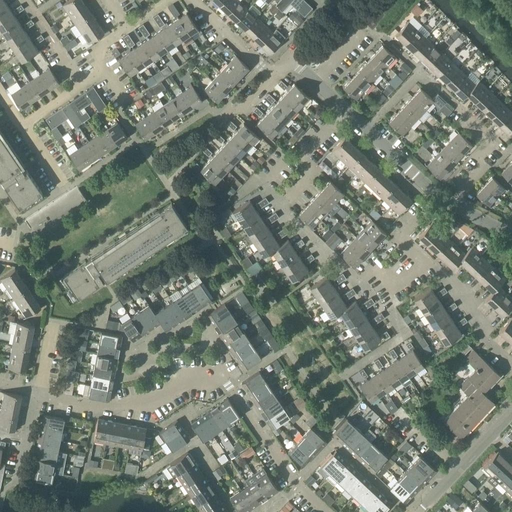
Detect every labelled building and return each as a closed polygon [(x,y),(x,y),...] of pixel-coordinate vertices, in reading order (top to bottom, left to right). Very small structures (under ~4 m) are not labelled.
[(68,15),(84,4),(81,0),(68,0),(61,5),(68,15)] [(227,14),(240,1),(239,0),(224,0),(219,6),(227,14)] [(312,8),(303,0),(279,0),(278,2),(275,5),(282,11),(290,2),(304,16),(312,8)] [(236,22),(248,8),(240,1),(227,14),(236,22)] [(84,4),(68,15),(74,24),(90,13),(84,4)] [(171,12),(176,9),(173,4),(168,7),(171,12)] [(248,8),(236,22),(244,30),(257,16),(261,12),(252,4),(248,8)] [(416,4),(410,11),(416,16),(422,9),(416,4)] [(0,21),(13,13),(8,5),(0,10),(0,21)] [(275,5),(270,11),(274,14),(279,9),(275,5)] [(176,9),(171,12),(175,17),(180,14),(176,9)] [(280,10),(275,15),(279,20),(284,14),(280,10)] [(13,13),(0,21),(0,30),(1,32),(18,20),(13,13)] [(90,13),(74,24),(81,33),(97,22),(90,13)] [(179,18),(190,35),(198,30),(187,13),(179,18)] [(293,13),(289,17),(298,26),(304,20),(301,16),(299,19),(293,13)] [(156,22),(161,19),(158,14),(153,17),(156,22)] [(253,37),(265,24),(257,16),(244,30),(253,37)] [(171,23),(182,40),(186,44),(193,39),(190,35),(179,18),(171,23)] [(161,19),(156,22),(160,27),(162,25),(165,24),(161,19)] [(6,39),(23,28),(18,20),(1,32),(6,39)] [(404,43),(417,29),(409,21),(395,35),(404,43)] [(97,22),(81,33),(87,43),(104,32),(97,22)] [(164,28),(175,45),(182,40),(171,23),(168,25),(167,24),(165,24),(162,25),(164,28)] [(55,24),(51,27),(55,33),(59,30),(55,24)] [(141,32),(146,29),(143,24),(138,27),(141,32)] [(261,45),(273,32),(265,24),(253,37),(261,45)] [(23,28),(6,39),(11,47),(28,35),(23,28)] [(156,33),(167,50),(175,45),(164,28),(156,33)] [(273,32),(261,45),(270,53),(286,37),(277,28),(273,32)] [(146,29),(141,32),(145,37),(150,34),(146,29)] [(417,29),(404,43),(412,51),(426,37),(417,29)] [(149,38),(160,55),(167,50),(156,33),(149,38)] [(127,42),(132,39),(128,34),(123,37),(127,42)] [(16,54),(33,43),(28,35),(11,47),(16,54)] [(65,37),(60,40),(63,46),(69,42),(65,37)] [(426,37),(412,51),(421,59),(434,44),(426,37)] [(141,43),(152,60),(160,55),(149,38),(141,43)] [(74,39),(64,46),(67,51),(78,44),(74,39)] [(132,39),(127,42),(130,47),(135,44),(132,39)] [(33,43),(16,54),(21,62),(38,51),(33,43)] [(134,48),(145,65),(152,60),(141,43),(134,48)] [(221,43),(215,50),(219,54),(225,47),(221,43)] [(375,53),(388,66),(396,57),(383,44),(375,53)] [(434,44),(421,59),(429,67),(443,52),(434,44)] [(112,52),(116,57),(120,53),(117,48),(112,52)] [(126,53),(137,69),(145,65),(134,48),(126,53)] [(188,51),(183,55),(186,60),(192,56),(188,51)] [(443,52),(429,67),(438,74),(451,60),(443,52)] [(137,69),(126,53),(118,58),(130,75),(137,69)] [(388,66),(375,53),(367,61),(380,74),(388,66)] [(228,64),(241,76),(249,68),(236,55),(228,64)] [(202,56),(196,62),(202,67),(208,61),(202,56)] [(173,59),(166,64),(167,66),(171,71),(178,66),(173,59)] [(446,82),(459,68),(451,60),(438,74),(446,82)] [(380,74),(367,61),(359,70),(372,82),(380,74)] [(193,64),(187,70),(190,73),(196,67),(193,64)] [(220,72),(233,85),(241,76),(228,64),(220,72)] [(406,65),(401,70),(406,74),(411,69),(406,65)] [(39,74),(49,89),(59,83),(49,68),(39,74)] [(459,68),(446,82),(454,90),(468,76),(459,68)] [(372,82),(359,70),(351,78),(364,90),(372,82)] [(212,80),(225,93),(233,85),(220,72),(212,80)] [(395,73),(388,81),(395,88),(402,80),(395,73)] [(49,89),(39,74),(30,81),(40,96),(49,89)] [(171,76),(166,79),(169,84),(174,81),(171,76)] [(468,76),(454,90),(463,98),(466,94),(476,84),(476,83),(468,76)] [(151,77),(145,81),(149,87),(155,83),(151,77)] [(364,90),(351,78),(343,87),(356,99),(364,90)] [(225,93),(212,80),(204,89),(217,102),(225,93)] [(474,102),(488,88),(479,80),(476,83),(476,84),(466,94),(474,102)] [(40,96),(30,81),(20,87),(30,102),(40,96)] [(162,83),(153,89),(157,95),(166,89),(162,83)] [(288,86),(286,88),(306,107),(311,102),(311,99),(294,83),(291,86),(289,84),(287,85),(288,86)] [(389,83),(384,88),(389,93),(394,88),(389,83)] [(182,92),(192,107),(202,100),(192,85),(182,92)] [(93,86),(69,103),(75,112),(82,122),(90,117),(86,111),(82,114),(79,110),(92,101),(99,111),(106,106),(93,86)] [(30,102),(20,87),(10,94),(21,109),(30,102)] [(412,96),(426,109),(435,100),(420,87),(412,96)] [(483,110),(496,96),(488,88),(474,102),(483,110)] [(152,89),(146,93),(149,98),(155,94),(152,89)] [(282,96),(297,110),(303,104),(288,90),(282,96)] [(192,107),(182,92),(173,98),(183,113),(192,107)] [(379,92),(373,99),(379,104),(385,98),(379,92)] [(276,103),(290,117),(297,110),(282,96),(276,103)] [(426,109),(412,96),(404,104),(419,117),(426,109)] [(491,118),(504,103),(496,96),(483,110),(491,118)] [(183,113),(173,98),(163,105),(173,120),(183,113)] [(141,99),(135,103),(139,109),(145,105),(141,99)] [(75,112),(69,103),(45,119),(52,128),(68,117),(75,127),(82,122),(76,112),(75,112)] [(269,109),(284,123),(290,117),(276,103),(269,109)] [(499,125),(511,112),(511,110),(504,103),(491,118),(499,125)] [(419,117),(404,104),(397,112),(411,126),(419,117)] [(444,104),(439,109),(446,115),(451,110),(444,104)] [(173,120),(163,105),(154,111),(164,126),(173,120)] [(318,108),(313,113),(317,117),(322,111),(318,108)] [(263,116),(278,130),(284,123),(269,109),(263,116)] [(164,126),(154,111),(144,117),(154,133),(164,126)] [(411,126),(397,112),(388,121),(403,134),(411,126)] [(511,112),(499,125),(508,134),(511,129),(511,112)] [(278,130),(263,116),(257,123),(272,137),(278,130)] [(154,133),(144,117),(134,124),(145,139),(154,133)] [(107,129),(117,144),(127,137),(117,122),(107,129)] [(237,130),(252,144),(258,137),(244,123),(237,130)] [(98,135),(108,150),(117,144),(107,129),(98,135)] [(435,129),(429,136),(433,139),(439,132),(435,129)] [(237,130),(231,136),(246,150),(249,154),(255,147),(252,144),(237,130)] [(451,140),(464,152),(472,144),(459,131),(451,140)] [(68,132),(58,139),(61,145),(72,138),(68,132)] [(0,179),(19,207),(42,192),(26,169),(24,171),(20,166),(23,164),(7,140),(4,142),(0,135),(0,179)] [(88,141),(98,156),(108,150),(98,135),(88,141)] [(428,135),(421,143),(426,148),(433,139),(429,136),(428,135)] [(246,150),(231,136),(225,143),(240,157),(246,150)] [(340,159),(354,145),(345,137),(331,151),(340,159)] [(443,148),(456,161),(464,152),(451,140),(443,148)] [(79,148),(89,163),(98,156),(88,141),(79,148)] [(240,157),(225,143),(219,149),(233,163),(240,157)] [(354,145),(340,159),(348,167),(362,152),(354,145)] [(264,152),(267,155),(272,151),(268,147),(264,152)] [(89,163),(79,148),(69,154),(79,169),(89,163)] [(435,157),(448,169),(456,161),(443,148),(435,157)] [(233,163),(219,149),(212,156),(227,170),(233,163)] [(362,152),(348,167),(357,174),(370,160),(362,152)] [(260,154),(255,159),(260,163),(264,159),(260,154)] [(227,170),(212,156),(206,163),(221,176),(227,170)] [(448,169),(435,157),(427,165),(440,178),(448,169)] [(254,159),(249,165),(253,169),(258,163),(254,159)] [(370,160),(357,174),(365,182),(379,168),(370,160)] [(221,176),(206,163),(200,169),(215,183),(221,176)] [(511,165),(509,163),(501,172),(511,181),(511,165)] [(379,168),(365,182),(374,190),(387,176),(379,168)] [(340,175),(335,180),(339,183),(344,178),(340,175)] [(387,176),(374,190),(382,198),(395,184),(387,176)] [(484,185),(498,197),(506,188),(492,176),(484,185)] [(322,189),(336,202),(344,194),(330,180),(322,189)] [(395,184),(382,198),(390,206),(404,192),(395,184)] [(498,197),(484,185),(476,193),(490,206),(498,197)] [(231,187),(226,192),(229,195),(234,190),(231,187)] [(336,202),(322,189),(314,197),(328,210),(336,202)] [(404,192),(390,206),(399,214),(412,200),(404,192)] [(261,200),(264,205),(269,202),(266,197),(261,200)] [(306,205),(321,219),(328,210),(314,197),(306,205)] [(238,219),(255,208),(250,200),(233,211),(238,219)] [(264,205),(261,200),(256,203),(259,208),(264,205)] [(115,241),(63,276),(78,299),(101,283),(100,281),(103,279),(105,278),(106,280),(187,226),(171,203),(160,210),(161,213),(116,243),(115,241)] [(321,219),(306,205),(298,214),(312,227),(321,219)] [(243,227),(260,215),(255,208),(238,219),(243,227)] [(355,210),(350,215),(354,219),(358,214),(355,210)] [(271,215),(274,220),(279,217),(276,212),(271,215)] [(426,217),(424,220),(428,223),(433,218),(429,214),(426,217)] [(218,215),(213,218),(217,223),(222,220),(218,215)] [(248,234),(265,223),(260,215),(243,227),(248,234)] [(274,220),(271,215),(266,218),(269,223),(274,220)] [(381,217),(378,221),(385,227),(388,223),(381,217)] [(364,228),(378,242),(386,233),(372,220),(364,228)] [(248,234),(245,237),(250,244),(253,241),(270,230),(265,223),(248,234)] [(427,245),(440,231),(432,223),(418,237),(427,245)] [(281,230),(284,235),(289,232),(286,227),(281,230)] [(378,242),(364,228),(356,237),(371,250),(378,242)] [(258,249),(275,238),(270,230),(253,241),(258,249)] [(284,235),(281,230),(276,233),(279,238),(284,235)] [(435,253),(449,239),(440,231),(427,245),(435,253)] [(325,242),(330,246),(339,236),(334,232),(325,242)] [(371,250),(356,237),(349,245),(363,258),(371,250)] [(275,238),(258,249),(264,257),(271,251),(280,245),(275,238)] [(444,261),(457,246),(449,239),(435,253),(444,261)] [(276,259),(293,247),(288,240),(280,245),(271,251),(276,259)] [(363,258),(349,245),(340,253),(355,267),(363,258)] [(457,246),(444,261),(452,269),(459,262),(459,261),(465,254),(457,246)] [(293,247),(276,259),(281,266),(298,255),(293,247)] [(467,269),(481,255),(472,247),(465,254),(459,261),(459,262),(467,269)] [(287,274),(303,262),(298,255),(281,266),(287,274)] [(476,277),(489,263),(481,255),(467,269),(476,277)] [(188,261),(177,268),(177,270),(180,275),(192,267),(188,261)] [(303,262),(287,274),(292,281),(309,270),(303,262)] [(484,285),(497,270),(489,263),(476,277),(484,285)] [(0,279),(6,288),(21,278),(14,268),(0,278),(0,279)] [(497,270),(484,285),(492,292),(492,293),(499,286),(506,279),(497,270)] [(176,271),(169,275),(173,282),(180,278),(176,271)] [(337,276),(341,281),(346,278),(342,273),(337,276)] [(315,295),(332,284),(326,276),(309,287),(315,295)] [(341,281),(337,276),(332,279),(336,284),(341,281)] [(21,278),(6,288),(13,298),(27,287),(21,278)] [(168,278),(161,282),(165,288),(172,283),(168,278)] [(159,283),(152,288),(155,293),(163,288),(159,283)] [(190,289),(202,307),(212,300),(200,283),(190,289)] [(320,303),(337,291),(332,284),(315,295),(320,303)] [(507,293),(499,286),(492,293),(492,292),(485,300),(494,308),(507,293)] [(19,307),(34,297),(27,287),(13,298),(19,307)] [(347,291),(351,296),(356,293),(352,288),(347,291)] [(420,307),(437,296),(431,288),(414,299),(420,307)] [(138,289),(131,294),(135,301),(143,296),(138,289)] [(181,295),(193,313),(202,307),(190,289),(181,295)] [(325,310),(342,299),(337,291),(320,303),(325,310)] [(351,296),(347,291),(343,294),(346,299),(351,296)] [(511,297),(507,293),(494,308),(503,316),(506,312),(509,315),(511,310),(511,297)] [(193,313),(181,295),(172,301),(184,319),(193,313)] [(437,296),(420,307),(425,315),(442,303),(437,296)] [(34,297),(19,307),(26,317),(41,307),(34,297)] [(366,301),(369,306),(374,302),(371,297),(366,301)] [(342,299),(325,310),(330,318),(338,312),(347,306),(342,299)] [(343,320),(360,308),(355,300),(347,306),(338,312),(343,320)] [(120,301),(111,307),(114,313),(124,307),(120,301)] [(163,307),(175,324),(184,319),(172,301),(163,307)] [(248,301),(243,304),(248,312),(253,308),(248,301)] [(369,306),(366,301),(361,304),(365,309),(369,306)] [(213,324),(231,312),(225,303),(207,315),(213,324)] [(430,322),(447,311),(442,303),(425,315),(430,322)] [(140,311),(152,328),(160,322),(161,322),(154,313),(155,313),(149,304),(140,311)] [(163,307),(155,313),(154,313),(161,322),(160,322),(166,331),(175,324),(163,307)] [(360,308),(343,320),(349,327),(365,316),(360,308)] [(152,328),(140,311),(131,317),(143,334),(152,328)] [(435,330),(452,318),(447,311),(430,322),(435,330)] [(231,312),(213,324),(219,333),(237,321),(231,312)] [(376,315),(380,320),(385,317),(381,312),(376,315)] [(251,318),(250,322),(251,323),(259,318),(257,314),(251,318)] [(380,320),(376,315),(371,319),(375,324),(380,320)] [(408,315),(403,318),(407,324),(412,321),(408,315)] [(365,316),(349,327),(354,334),(370,323),(365,316)] [(143,334),(131,317),(121,323),(122,324),(107,321),(106,327),(127,331),(133,341),(143,334)] [(507,340),(511,334),(511,317),(499,332),(507,340)] [(440,337),(457,326),(452,318),(435,330),(440,337)] [(225,342),(243,330),(237,321),(219,333),(225,342)] [(14,334),(32,337),(34,325),(16,322),(14,334)] [(370,323),(354,334),(359,342),(375,330),(370,323)] [(457,326),(440,337),(445,345),(462,334),(457,326)] [(78,327),(76,338),(86,340),(88,329),(78,327)] [(266,328),(262,331),(267,339),(272,336),(266,328)] [(243,330),(225,342),(231,351),(249,339),(243,330)] [(375,330),(359,342),(364,350),(381,338),(375,330)] [(386,330),(381,334),(385,339),(390,335),(386,330)] [(99,342),(120,346),(122,335),(101,331),(99,342)] [(12,345),(30,348),(32,337),(14,334),(12,345)] [(267,339),(266,340),(273,349),(278,345),(272,336),(267,339)] [(75,338),(73,348),(86,351),(88,340),(75,338)] [(237,360),(255,348),(249,339),(231,351),(237,360)] [(97,353),(117,357),(120,346),(99,342),(97,353)] [(466,342),(459,350),(465,355),(471,348),(466,342)] [(10,356),(28,359),(30,348),(12,345),(10,356)] [(73,348),(71,359),(78,360),(80,350),(73,348)] [(255,348),(237,360),(243,370),(261,358),(255,348)] [(405,354),(416,371),(424,366),(413,349),(405,354)] [(494,369),(473,349),(465,358),(476,369),(459,386),(468,394),(443,421),(452,429),(446,436),(455,444),(478,419),(476,417),(483,409),(486,411),(494,402),(483,391),(499,374),(501,376),(504,374),(496,367),(494,369)] [(95,364),(115,368),(117,357),(97,353),(95,360),(95,364)] [(416,371),(405,354),(398,359),(409,376),(416,371)] [(28,359),(10,356),(8,368),(26,371),(28,359)] [(277,359),(272,362),(278,371),(282,368),(277,359)] [(409,376),(398,359),(390,364),(401,381),(409,376)] [(115,368),(95,364),(93,374),(113,378),(115,368)] [(401,381),(390,364),(382,369),(394,386),(401,381)] [(429,366),(425,368),(434,383),(438,379),(429,366)] [(394,386),(382,369),(375,374),(386,391),(394,386)] [(248,392),(265,380),(259,371),(242,383),(248,392)] [(113,378),(93,374),(91,385),(111,389),(113,378)] [(386,391),(375,374),(368,379),(379,396),(386,391)] [(379,396),(368,379),(360,385),(371,401),(379,396)] [(254,401),(271,389),(265,380),(248,392),(254,401)] [(91,385),(85,384),(83,395),(83,396),(90,398),(90,396),(109,400),(111,389),(91,385)] [(271,389),(254,401),(260,410),(277,398),(271,389)] [(2,403),(19,407),(22,395),(4,392),(2,403)] [(301,395),(293,400),(299,410),(307,404),(301,395)] [(218,405),(230,422),(239,416),(228,398),(218,405)] [(277,398),(260,410),(266,419),(284,407),(277,398)] [(0,411),(0,414),(17,418),(19,407),(2,403),(0,411)] [(266,419),(272,429),(294,414),(288,404),(284,407),(266,419)] [(394,404),(387,408),(391,413),(398,408),(394,404)] [(209,411),(221,428),(230,422),(218,405),(209,411)] [(371,410),(367,414),(373,420),(377,415),(371,410)] [(200,417),(212,434),(221,428),(209,411),(200,417)] [(17,418),(0,414),(0,426),(15,430),(17,418)] [(41,426),(62,430),(64,419),(43,415),(41,426)] [(212,434),(200,417),(191,423),(203,441),(212,434)] [(106,441),(110,421),(98,418),(94,439),(106,441)] [(379,418),(375,422),(381,428),(385,423),(379,418)] [(341,442),(355,427),(347,419),(333,434),(341,442)] [(166,441),(183,429),(177,420),(159,432),(166,441)] [(110,421),(106,441),(118,444),(122,423),(110,421)] [(440,422),(434,428),(442,434),(447,429),(440,422)] [(130,446),(134,425),(122,423),(118,444),(130,446)] [(134,425),(130,446),(129,452),(141,454),(142,449),(142,448),(143,443),(146,427),(134,425)] [(39,436),(60,440),(62,430),(41,426),(39,436)] [(278,426),(272,430),(274,434),(281,430),(278,426)] [(303,435),(318,449),(326,441),(311,427),(303,435)] [(355,427),(341,442),(349,449),(363,434),(355,427)] [(183,429),(166,441),(172,450),(189,438),(183,429)] [(363,434),(349,449),(357,457),(371,441),(376,436),(368,429),(363,434)] [(295,443),(311,457),(318,449),(303,435),(295,443)] [(37,447),(58,451),(60,440),(39,436),(37,447)] [(242,440),(233,446),(237,453),(246,447),(242,440)] [(407,440),(398,450),(403,455),(412,445),(407,440)] [(365,464),(379,449),(371,441),(357,457),(365,464)] [(311,457),(295,443),(288,451),(303,466),(311,457)] [(244,459),(255,452),(251,446),(240,453),(244,459)] [(37,447),(35,457),(56,462),(65,463),(67,453),(58,451),(37,447)] [(141,454),(141,457),(146,458),(149,455),(150,450),(142,449),(141,454)] [(234,449),(227,454),(230,459),(237,454),(234,449)] [(379,449),(365,464),(373,472),(387,456),(379,449)] [(330,474),(344,458),(336,450),(321,466),(330,474)] [(492,474),(506,459),(497,451),(483,467),(492,474)] [(194,462),(187,452),(166,466),(173,477),(177,474),(194,462)] [(396,452),(390,458),(394,461),(399,455),(396,452)] [(223,453),(216,458),(220,464),(228,459),(223,453)] [(76,455),(74,465),(79,466),(81,464),(83,456),(76,455)] [(412,464),(428,478),(436,470),(420,455),(412,464)] [(35,457),(33,468),(54,472),(63,474),(65,463),(56,462),(35,457)] [(337,481),(352,466),(344,458),(330,474),(337,481)] [(511,464),(506,459),(492,474),(500,482),(511,467),(511,464)] [(103,460),(101,467),(113,470),(114,463),(115,462),(103,460)] [(184,484),(201,472),(194,462),(177,474),(184,484)] [(405,472),(420,486),(428,478),(412,464),(405,472)] [(222,465),(213,471),(216,477),(226,471),(222,465)] [(345,488),(360,473),(352,466),(337,481),(345,488)] [(254,474),(269,496),(278,490),(263,467),(254,474)] [(508,489),(511,483),(511,467),(500,482),(508,489)] [(54,472),(33,468),(31,479),(52,483),(54,472)] [(190,494),(208,482),(201,472),(184,484),(190,494)] [(420,486),(405,472),(398,479),(413,494),(420,486)] [(353,496),(368,480),(360,473),(345,488),(353,496)] [(144,481),(143,482),(143,483),(144,485),(147,485),(149,484),(149,482),(157,477),(155,474),(144,481)] [(245,480),(248,485),(260,502),(269,496),(254,474),(245,480)] [(310,485),(316,479),(310,475),(305,481),(310,485)] [(413,494),(398,479),(390,488),(405,502),(413,494)] [(368,480),(353,496),(361,503),(376,488),(368,480)] [(197,504),(215,492),(208,482),(190,494),(197,504)] [(239,491),(251,508),(260,502),(248,485),(239,491)] [(376,488),(361,503),(369,511),(383,495),(376,488)] [(245,511),(251,508),(239,491),(230,497),(239,511),(245,511)] [(215,492),(197,504),(202,511),(206,511),(222,502),(215,492)] [(449,497),(446,500),(456,509),(459,505),(455,501),(459,498),(453,492),(449,497)] [(383,495),(369,511),(370,511),(383,511),(392,503),(383,495)] [(284,506),(279,511),(289,511),(290,511),(288,511),(293,506),(292,504),(288,501),(284,506)] [(228,511),(222,502),(206,511),(228,511)] [(472,510),(474,511),(490,511),(480,502),(472,510)]
